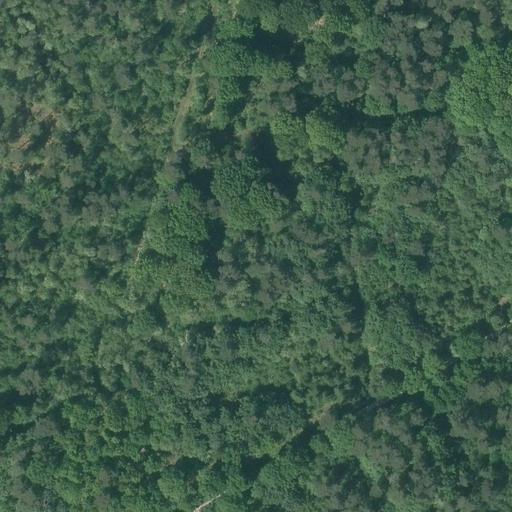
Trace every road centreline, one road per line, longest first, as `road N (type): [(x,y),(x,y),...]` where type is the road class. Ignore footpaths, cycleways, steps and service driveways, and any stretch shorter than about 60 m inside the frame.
road 1 (track): [(193,511),(373,405)]
road 2 (track): [(373,405),(511,321)]
